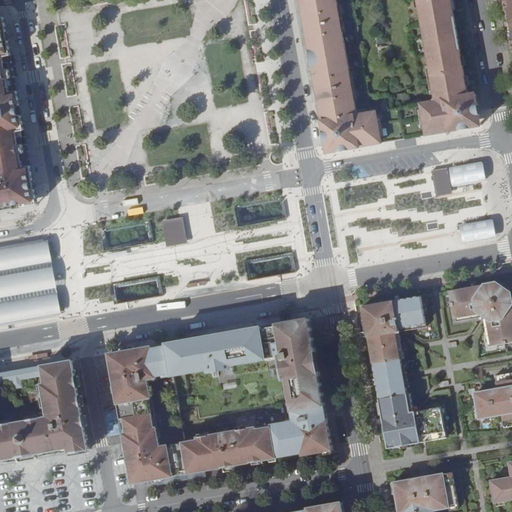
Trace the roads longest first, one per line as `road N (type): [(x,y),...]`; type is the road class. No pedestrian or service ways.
road 1 (residential): [(114,511),(86,358),(93,339),(330,295)]
road 2 (residential): [(128,511),(361,470)]
road 3 (residential): [(20,0),(61,220)]
road 4 (residential): [(499,143),(457,142),(309,173)]
road 5 (tertiary): [(361,470),(330,295)]
road 6 (tertiary): [(309,173),(279,0)]
road 7 (residential): [(480,0),(499,143)]
road 8 (tertiary): [(330,295),(309,173)]
